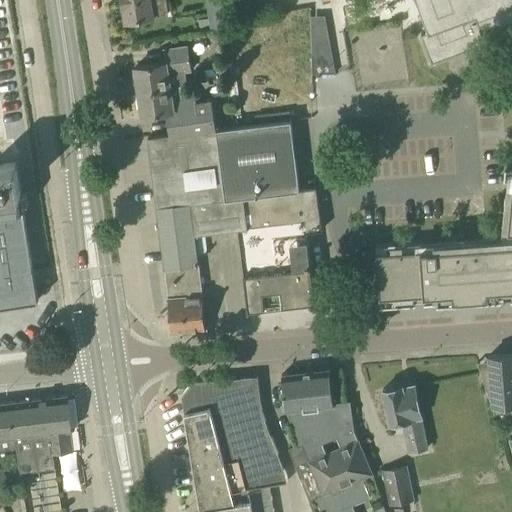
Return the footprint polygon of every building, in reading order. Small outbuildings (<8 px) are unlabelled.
[(122,0),(126,21),(154,16),(168,14),(165,0),(122,0)] [(511,0),(417,0),(428,29),(421,32),(432,61),(488,40),(484,29),(511,18),(511,0)] [(351,66),(355,90),(408,82),(401,39),(399,24),(346,32),(351,66)] [(136,90),(140,89),(172,84),(170,72),(192,69),(188,45),(165,49),(166,61),(136,65),(137,74),(134,75),(136,90)] [(333,56),(312,57),(312,58),(312,73),(336,72),(335,68),(333,56)] [(174,96),(172,84),(140,89),(136,90),(138,105),(142,105),(143,114),(168,110),(172,109),(175,132),(216,126),(212,97),(197,100),(196,93),(174,96)] [(291,115),(290,109),(256,114),(257,124),(233,126),(217,128),(216,126),(175,132),(171,133),(148,136),(162,247),(169,297),(171,330),(206,328),(203,295),(195,234),(239,228),(248,227),(241,172),(297,164),(291,115)] [(127,154),(143,151),(141,135),(125,138),(127,154)] [(0,305),(39,299),(18,161),(0,163),(0,305)] [(300,189),(297,164),(241,172),(248,227),(239,228),(249,310),(250,310),(249,303),(313,295),(314,302),(315,302),(307,231),(323,229),(316,187),(300,189)] [(344,176),(359,175),(358,164),(344,165),(344,176)] [(511,242),(424,250),(424,244),(377,247),(381,305),(443,300),(442,292),(454,291),(455,299),(490,297),(489,288),(511,286),(511,242)] [(511,352),(490,355),(491,367),(479,367),(492,403),(511,401),(511,352)] [(324,494),(331,491),(333,494),(367,480),(366,476),(373,473),(358,438),(352,425),(349,401),(334,403),(330,368),(282,374),(287,410),(288,409),(298,444),(303,444),(324,494)] [(274,511),(270,483),(287,480),(287,475),(262,411),(258,375),(193,380),(182,394),(185,411),(201,507),(199,507),(199,509),(199,511),(274,511)] [(399,385),(399,384),(392,382),(387,386),(387,388),(383,389),(391,422),(404,420),(411,451),(428,447),(422,416),(415,383),(403,386),(399,385)] [(73,450),(70,430),(72,430),(68,394),(0,402),(0,438),(15,436),(21,472),(55,467),(53,453),(73,450)] [(391,505),(414,500),(406,464),(384,469),(391,505)] [(5,472),(0,475),(0,492),(0,493),(13,484),(5,472)]
